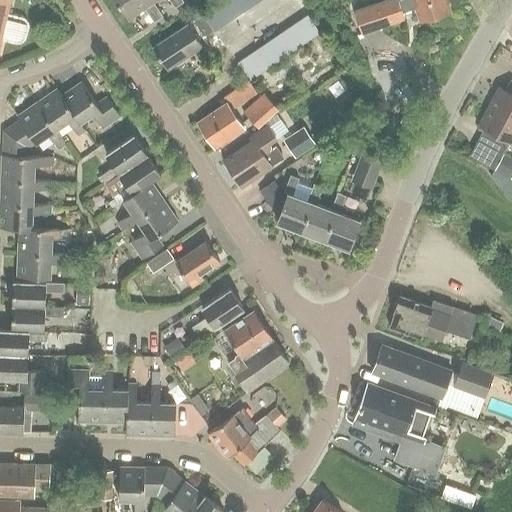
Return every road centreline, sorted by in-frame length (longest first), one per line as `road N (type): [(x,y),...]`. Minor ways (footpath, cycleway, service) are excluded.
road 1 (residential): [(327,331),(306,325),(109,35)]
road 2 (unclassified): [(327,331),(378,278),(442,117),(488,38)]
road 3 (residential): [(264,510),(220,468),(182,453),(0,445)]
road 4 (residential): [(264,510),(302,463),(333,402),(338,357),(327,331)]
road 5 (residential): [(0,86),(109,35)]
